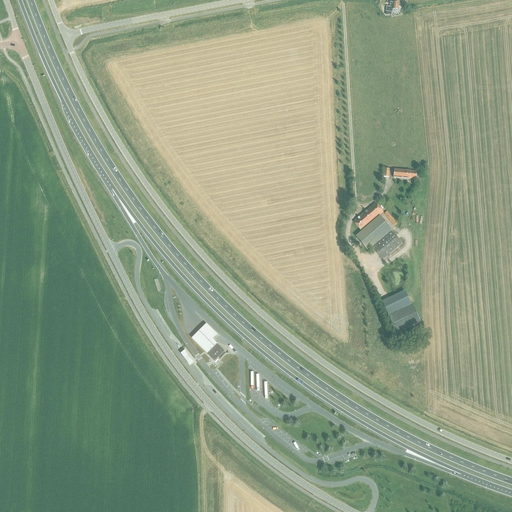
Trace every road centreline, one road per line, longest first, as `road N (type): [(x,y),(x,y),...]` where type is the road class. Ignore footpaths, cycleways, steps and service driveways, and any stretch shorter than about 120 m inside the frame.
road 1 (trunk): [(511,481),(383,423),(316,381),(226,307),(101,151),(30,0)]
road 2 (tertiary): [(65,37),(153,195),(243,297),(359,387),(511,461)]
road 3 (secondary): [(30,73),(109,250),(170,357),(253,447),(351,511)]
road 4 (trunk): [(109,185),(251,343),(343,411),(468,477)]
road 5 (trunk): [(19,0),(68,115),(109,185)]
road 6 (tertiary): [(65,37),(243,0)]
